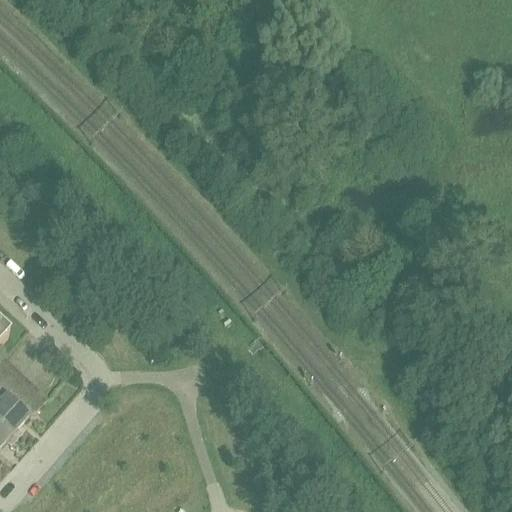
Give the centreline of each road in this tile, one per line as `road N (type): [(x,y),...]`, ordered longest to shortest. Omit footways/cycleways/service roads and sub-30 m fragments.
road 1 (residential): [(220,511),(178,378),(99,382)]
road 2 (residential): [(0,504),(93,399),(99,382)]
road 3 (residential): [(99,382),(79,345),(0,277)]
